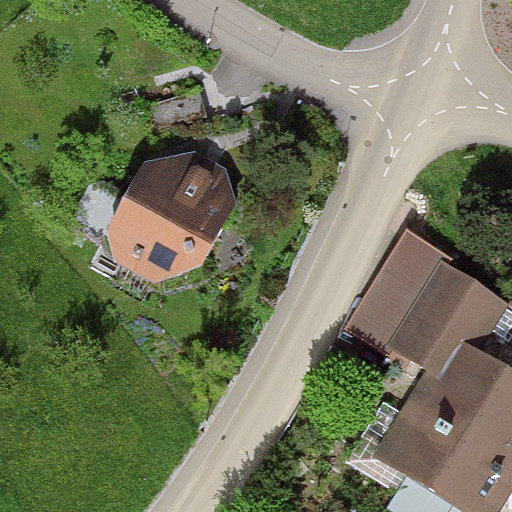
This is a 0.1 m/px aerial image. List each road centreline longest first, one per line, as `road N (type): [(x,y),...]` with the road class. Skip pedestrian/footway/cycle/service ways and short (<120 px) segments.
road 1 (tertiary): [(195,511),(317,322),(416,101)]
road 2 (residential): [(416,101),(247,46),(186,0)]
